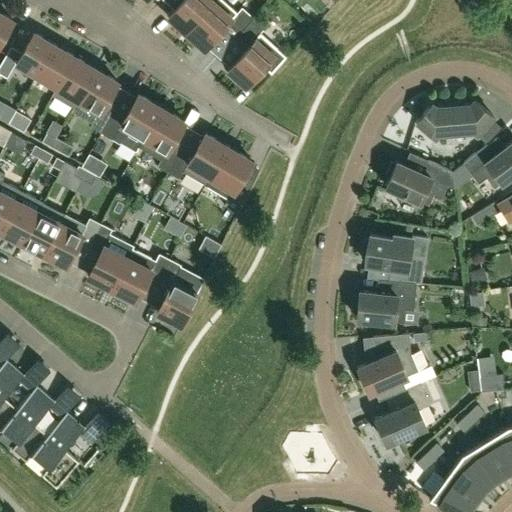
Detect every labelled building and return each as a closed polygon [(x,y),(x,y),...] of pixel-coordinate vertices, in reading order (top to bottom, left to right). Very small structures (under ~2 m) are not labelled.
[(184,34),(214,0),(181,0),(168,15),(175,21),(173,24),(184,34)] [(233,40),(253,17),(242,7),(237,12),(223,0),(214,0),(184,34),(196,45),(198,42),(205,48),(222,29),(233,40)] [(293,0),(287,5),(302,23),(310,16),(296,0),(293,0)] [(0,40),(12,20),(0,12),(0,40)] [(265,28),(253,17),(233,40),(244,50),(228,68),(234,74),(232,77),(244,88),(247,85),(264,67),(271,73),(286,56),(260,33),(265,28)] [(36,75),(54,44),(33,32),(21,52),(11,46),(0,64),(0,73),(7,78),(15,62),(36,75)] [(57,87),(75,56),(54,44),(36,75),(57,87)] [(78,99),(96,69),(75,56),(57,87),(78,99)] [(117,81),(96,69),(78,99),(99,112),(90,127),(101,133),(115,108),(105,102),(117,81)] [(135,151),(143,137),(161,107),(138,93),(126,114),(115,108),(101,133),(111,139),(120,144),(120,143),(135,151)] [(461,104),(460,100),(445,101),(445,105),(436,106),(432,102),(415,121),(435,138),(438,134),(472,131),(476,135),(493,115),(473,99),(470,103),(461,104)] [(184,120),(161,107),(143,137),(166,151),(157,166),(167,172),(182,147),(172,141),(184,120)] [(18,127),(22,118),(13,114),(9,123),(18,127)] [(422,148),(426,138),(407,131),(403,141),(422,148)] [(51,145),(56,137),(47,132),(43,140),(51,145)] [(210,176),(228,146),(205,132),(192,153),(182,147),(167,172),(178,178),(187,163),(210,176)] [(64,142),(56,137),(51,145),(60,150),(64,142)] [(500,182),(511,173),(511,140),(491,156),(483,147),(463,162),(478,183),(492,172),(500,182)] [(39,157),(44,149),(35,144),(30,152),(39,157)] [(251,160),(228,146),(210,176),(232,190),(224,205),(237,213),(250,187),(239,180),(251,160)] [(52,154),(44,149),(39,157),(47,162),(52,154)] [(454,187),(452,171),(428,160),(422,172),(396,161),(395,163),(392,161),(386,174),(389,176),(385,185),(428,205),(434,193),(442,197),(447,184),(454,187)] [(82,178),(87,170),(78,165),(74,174),(82,178)] [(0,230),(1,231),(17,199),(0,190),(0,181),(5,173),(0,170),(0,230)] [(96,175),(88,170),(87,170),(82,178),(91,183),(96,175)] [(511,195),(498,204),(508,221),(511,219),(511,195)] [(23,242),(39,210),(17,199),(1,231),(23,242)] [(44,253),(60,221),(39,210),(23,242),(44,253)] [(88,248),(101,223),(89,217),(85,224),(78,220),(74,228),(60,221),(44,253),(66,264),(77,243),(88,248)] [(127,256),(129,252),(132,248),(108,236),(112,229),(101,223),(88,248),(98,254),(87,275),(111,288),(127,256)] [(387,279),(388,279),(411,282),(413,268),(407,267),(411,237),(393,234),(392,238),(369,234),(369,239),(365,238),(362,257),(366,257),(365,262),(389,266),(387,279)] [(135,300),(146,278),(157,284),(170,258),(159,253),(153,263),(131,251),(132,248),(129,252),(127,256),(111,288),(135,300)] [(196,291),(202,278),(180,266),(181,264),(170,258),(157,284),(167,289),(156,311),(181,323),(197,292),(196,291)] [(416,282),(411,282),(388,279),(387,293),(358,291),(356,317),(403,322),(405,309),(413,310),(416,282)] [(410,353),(408,333),(373,336),(375,359),(357,366),(367,392),(384,385),(389,396),(396,393),(406,389),(401,378),(418,370),(410,353)] [(15,391),(7,384),(19,370),(6,359),(1,364),(0,365),(0,428),(2,426),(1,426),(17,407),(8,399),(15,391)] [(19,379),(32,390),(36,385),(24,374),(19,379)] [(421,382),(406,389),(396,393),(402,406),(374,418),(385,442),(425,425),(419,409),(430,404),(421,382)] [(50,396),(36,385),(17,407),(1,426),(2,426),(17,440),(11,447),(25,460),(32,453),(31,452),(47,434),(47,433),(38,426),(45,417),(37,410),(50,396)] [(50,405),(62,416),(67,411),(54,400),(50,405)] [(484,412),(477,405),(467,414),(474,422),(484,412)] [(346,412),(348,427),(368,424),(366,409),(346,412)] [(80,422),(67,411),(62,416),(47,433),(47,434),(31,452),(32,453),(47,467),(41,474),(56,486),(78,460),(64,449),(72,440),(68,436),(80,422)] [(457,424),(463,431),(474,422),(467,414),(457,424)] [(511,463),(511,438),(507,425),(483,439),(503,469),(511,463)] [(81,433),(93,443),(98,438),(85,427),(81,433)] [(492,476),(503,469),(483,439),(460,452),(487,481),(492,476)] [(443,450),(437,443),(426,452),(433,460),(443,450)] [(416,462),(423,469),(433,460),(426,452),(416,462)] [(481,486),(487,481),(460,452),(444,475),(474,496),(481,486)] [(463,511),(466,507),(474,496),(444,475),(428,497),(458,511),(463,511)]
